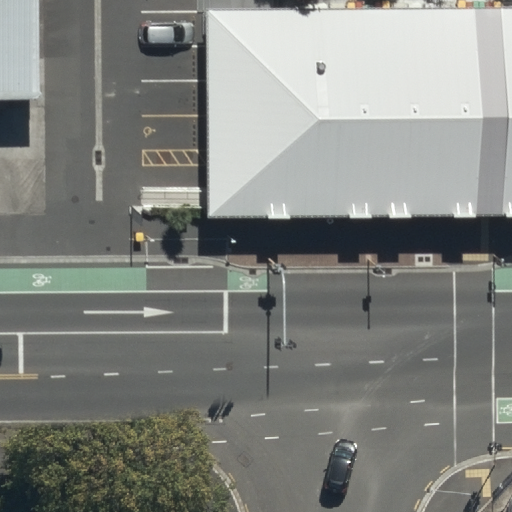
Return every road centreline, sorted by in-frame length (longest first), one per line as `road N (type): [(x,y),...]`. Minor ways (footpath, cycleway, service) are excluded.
road 1 (secondary): [(0,357),(331,354)]
road 2 (secondary): [(331,354),(511,353)]
road 3 (tertiary): [(331,354),(333,511)]
